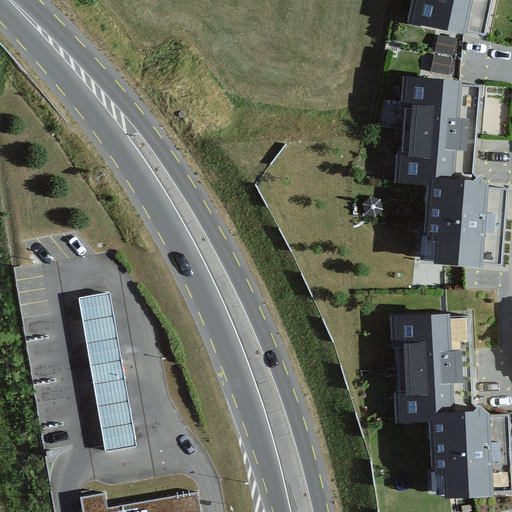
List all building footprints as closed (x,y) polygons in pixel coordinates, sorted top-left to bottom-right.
[(413,0),(408,26),(466,39),(473,0),(413,0)] [(403,81),(396,185),(430,187),(458,189),(465,85),(403,81)] [(430,187),(424,267),(482,271),(488,191),(458,189),(430,187)] [(112,303),(80,309),(107,459),(139,453),(112,303)] [(395,321),(400,426),(432,425),(455,424),(450,318),(395,321)] [(432,425),(436,501),(493,498),(489,422),(455,424),(432,425)] [(105,511),(102,498),(74,505),(75,511),(195,511),(193,500),(140,511),(105,511)]
